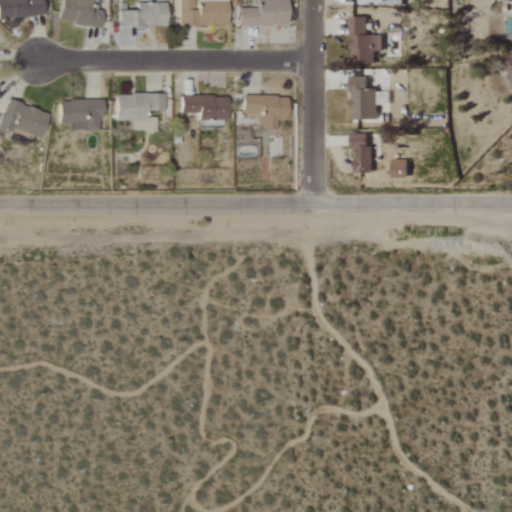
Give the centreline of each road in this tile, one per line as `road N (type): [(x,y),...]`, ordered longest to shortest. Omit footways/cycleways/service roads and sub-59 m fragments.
road 1 (tertiary): [(0,206),(511,204)]
road 2 (residential): [(55,65),(311,59)]
road 3 (residential): [(313,204),(313,0)]
